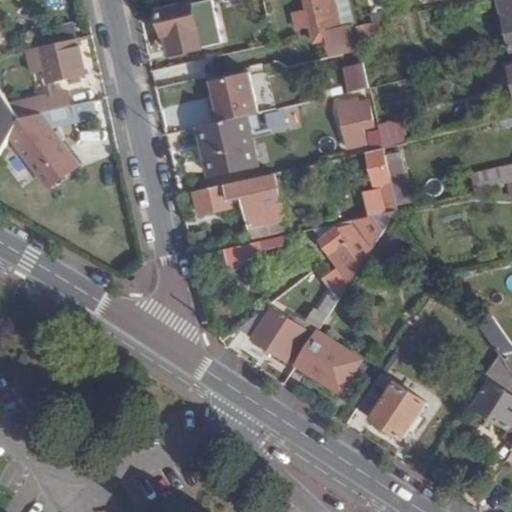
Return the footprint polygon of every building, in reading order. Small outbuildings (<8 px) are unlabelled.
[(70,0),(26,0),(32,21),(73,10),(70,0)] [(334,0),(303,0),(314,44),(329,40),(327,23),(338,19),(334,0)] [(511,0),(502,0),(511,45),(511,0)] [(173,34),(177,54),(205,48),(195,4),(162,12),(167,35),(173,34)] [(171,55),(177,54),(173,34),(167,35),(171,55)] [(85,75),(77,40),(29,50),(31,62),(36,61),(37,69),(44,69),(48,84),(85,75)] [(350,66),(354,91),(364,90),(360,65),(350,66)] [(342,92),(351,92),(352,66),(342,66),(342,92)] [(22,118),(91,101),(88,88),(13,107),(22,118)] [(0,158),(1,157),(11,138),(22,118),(13,107),(1,90),(0,91),(0,158)] [(358,98),(338,102),(349,148),(365,144),(362,130),(376,127),(371,101),(358,103),(358,98)] [(94,116),(91,101),(22,118),(11,138),(51,186),(79,164),(51,126),(94,116)] [(307,102),(287,106),(289,119),(309,114),(307,102)] [(250,116),(207,125),(213,157),(211,158),(215,174),(260,164),(250,116)] [(366,191),(372,216),(376,214),(400,210),(399,204),(387,156),(385,148),(373,151),(382,187),(366,191)] [(387,156),(399,204),(412,202),(400,154),(387,156)] [(248,181),(198,192),(203,213),(234,207),(232,198),(247,195),(256,235),(295,228),(294,222),(288,223),(270,225),(264,195),(271,194),(271,191),(269,180),(248,185),(248,181)] [(270,225),(288,223),(281,189),(271,191),(271,194),(264,195),(270,225)] [(385,231),(376,214),(372,216),(358,219),(359,222),(337,228),(321,240),(341,267),(324,278),(340,298),(366,259),(385,231)] [(406,244),(385,231),(366,259),(395,276),(409,256),(402,251),(406,244)] [(263,242),(229,250),(232,265),(267,258),(263,242)] [(317,310),(328,317),(337,302),(327,296),(317,310)] [(262,313),(241,329),(286,357),(303,329),(272,309),(267,316),(262,313)] [(511,312),(496,317),(503,340),(511,337),(511,312)] [(503,340),(496,317),(490,319),(497,343),(503,340)] [(318,333),(298,362),(343,390),(347,384),(360,360),(318,333)] [(511,352),(501,355),(506,362),(511,370),(511,352)] [(501,355),(486,378),(493,383),(495,381),(506,362),(501,355)] [(360,360),(347,384),(353,388),(367,364),(360,360)] [(382,373),(361,406),(376,417),(375,418),(405,437),(426,402),(382,373)] [(511,425),(511,392),(495,381),(493,383),(477,406),(511,428),(511,425)] [(127,489),(141,510),(160,498),(146,477),(127,489)]
